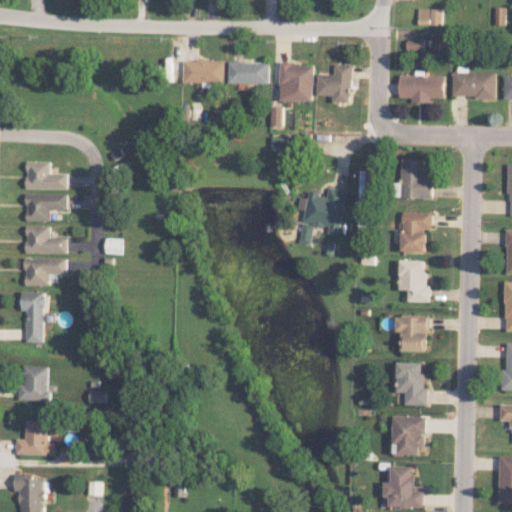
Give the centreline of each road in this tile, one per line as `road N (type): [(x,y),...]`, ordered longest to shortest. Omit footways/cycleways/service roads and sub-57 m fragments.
road 1 (residential): [(0,15),(169,27),(378,28)]
road 2 (residential): [(461,511),(472,135)]
road 3 (residential): [(0,132),(70,138),(92,151),(93,269)]
road 4 (residential): [(377,132),(511,135)]
road 5 (residential): [(377,132),(382,0)]
